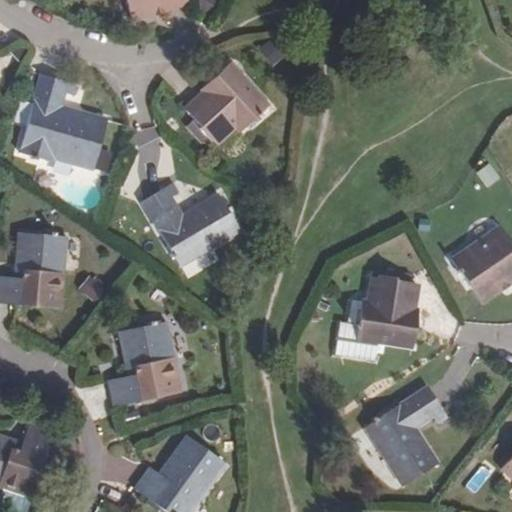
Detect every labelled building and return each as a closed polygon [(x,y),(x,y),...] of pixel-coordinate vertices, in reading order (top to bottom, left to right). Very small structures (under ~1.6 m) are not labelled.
[(187,5),(185,0),(124,0),(131,23),(154,16),(153,10),(164,7),(166,13),(187,5)] [(199,0),(196,11),(211,16),(216,0),(199,0)] [(238,135),(269,107),(231,64),(212,81),(217,88),(207,97),(205,94),(186,111),(200,128),(198,130),(210,144),(213,142),(218,148),(236,132),(238,135)] [(56,162),(92,173),(107,121),(60,106),(63,95),(73,97),(76,86),(42,77),(20,155),(54,165),(56,162)] [(487,188),(500,178),(490,163),(476,173),(487,188)] [(141,203),(179,269),(239,233),(217,194),(182,214),(173,198),(179,194),(174,184),(141,203)] [(508,285),(511,282),(511,245),(500,228),(450,261),(479,304),(499,291),(495,285),(505,279),(508,285)] [(25,270),(16,270),(16,279),(0,277),(0,305),(60,311),(65,239),(20,235),(17,260),(26,261),(25,270)] [(17,260),(16,270),(25,270),(26,261),(17,260)] [(361,302),(356,342),(412,350),(415,326),(408,325),(411,309),(413,309),(416,285),(395,282),(395,279),(377,275),(376,279),(369,278),(365,302),(361,302)] [(135,367),(127,369),(129,379),(109,383),(114,409),(180,396),(167,326),(121,335),(125,359),(134,357),(135,367)] [(125,359),(127,369),(135,367),(134,357),(125,359)] [(446,420),(426,389),(363,432),(401,489),(438,464),(417,431),(433,420),(438,426),(446,420)] [(1,446),(4,437),(0,435),(0,487),(33,500),(54,434),(30,426),(24,443),(14,440),(11,449),(1,446)] [(164,479),(157,473),(148,467),(134,486),(169,511),(188,511),(224,463),(185,435),(163,465),(170,470),(164,479)] [(11,449),(14,440),(4,437),(1,446),(11,449)] [(511,458),(501,471),(511,481),(511,458)] [(163,465),(157,473),(164,479),(170,470),(163,465)]
